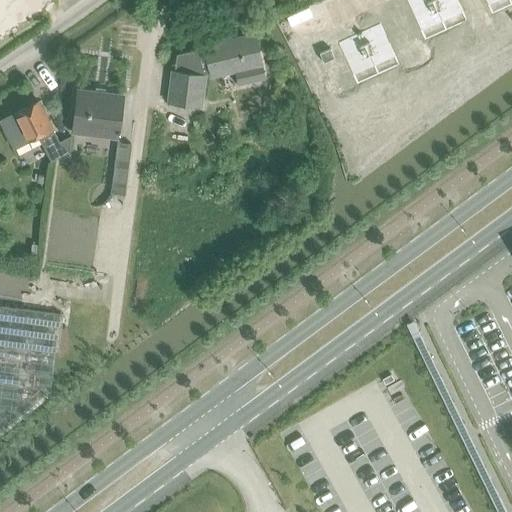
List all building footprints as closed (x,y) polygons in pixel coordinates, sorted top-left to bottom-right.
[(0,0),(0,29),(9,22),(2,12),(17,0),(0,0)] [(431,0),(406,0),(425,41),(446,31),(431,0)] [(457,0),(431,0),(446,31),(468,21),(457,0)] [(508,0),(483,0),(491,15),(511,6),(508,0)] [(481,11),(470,16),(480,38),(491,33),(481,11)] [(381,24),(360,34),(379,77),(401,67),(381,24)] [(360,34),(338,44),(358,87),(379,77),(360,34)] [(173,74),(169,105),(201,108),(206,73),(211,72),(212,76),(235,71),(238,84),(265,78),(262,64),(255,35),(205,47),(205,50),(177,57),(175,73),(173,74)] [(419,39),(408,44),(418,66),(429,61),(419,39)] [(408,44),(397,49),(407,71),(418,66),(408,44)] [(342,67),(331,72),(341,94),(352,89),(342,67)] [(79,90),(75,120),(73,132),(118,139),(124,96),(79,90)] [(38,136),(51,162),(70,152),(72,135),(60,142),(53,128),(39,102),(20,112),(15,114),(15,115),(1,122),(14,148),(34,138),(38,136)] [(125,188),(131,144),(117,142),(111,186),(125,188)] [(61,314),(0,305),(0,431),(50,390),(61,314)] [(507,511),(421,333),(413,336),(496,511),(507,511)]
